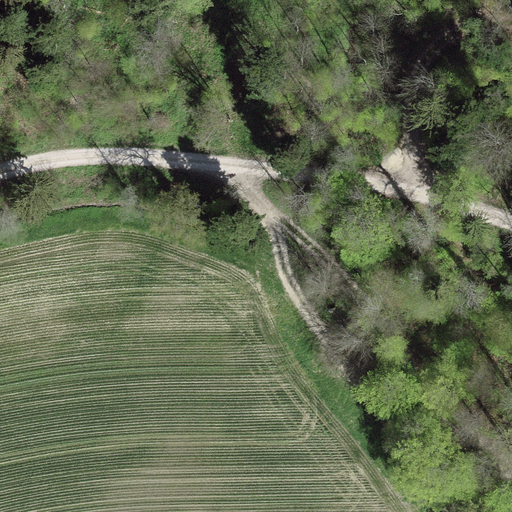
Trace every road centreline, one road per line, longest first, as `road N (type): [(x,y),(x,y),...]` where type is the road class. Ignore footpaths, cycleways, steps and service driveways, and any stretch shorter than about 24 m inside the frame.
road 1 (track): [(511,219),(402,182),(243,164)]
road 2 (track): [(243,164),(96,153),(0,168)]
road 3 (track): [(511,22),(457,27),(425,50),(410,91),(402,182)]
